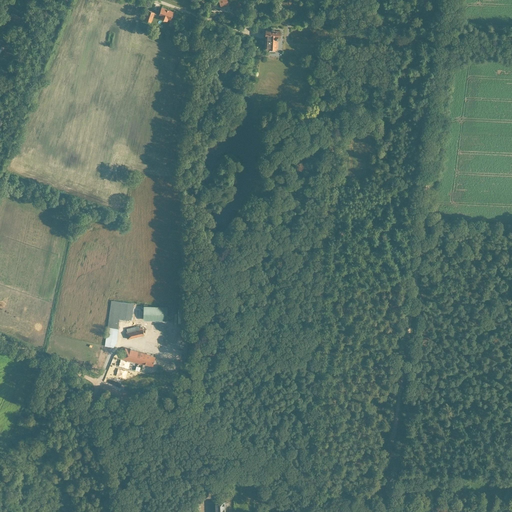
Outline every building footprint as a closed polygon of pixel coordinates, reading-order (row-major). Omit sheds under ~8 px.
[(29,0),(35,3),(35,4),(43,8),(45,4),(38,1),(38,0),(29,0)] [(292,10),(293,0),(287,0),(287,2),(278,0),(277,7),(292,10)] [(233,11),(239,15),(245,6),(238,2),(233,11)] [(170,20),(173,12),(162,8),(159,13),(149,9),(145,21),(151,23),(154,14),(160,16),(160,18),(167,21),(168,19),(170,20)] [(9,17),(19,23),(20,20),(24,22),(26,17),(13,10),(9,17)] [(280,32),(280,31),(266,30),(266,35),(265,35),(265,48),(278,49),(278,37),(280,37),(280,35),(281,35),(281,32),(280,32)] [(117,33),(110,32),(108,43),(114,44),(117,33)] [(111,300),(105,346),(113,347),(114,346),(114,345),(115,345),(115,344),(115,343),(116,343),(116,342),(118,329),(118,328),(120,318),(132,320),(133,317),(132,317),(134,304),(111,300)] [(144,306),(143,320),(167,321),(168,307),(144,306)] [(143,331),(142,327),(139,328),(139,326),(127,329),(127,331),(126,331),(126,333),(127,339),(144,335),(144,333),(146,333),(145,331),(143,331)] [(143,364),(153,366),(155,357),(136,351),(136,350),(130,349),(130,350),(125,348),(122,359),(143,364)] [(214,511),(225,511),(226,502),(215,502),(214,511)]
